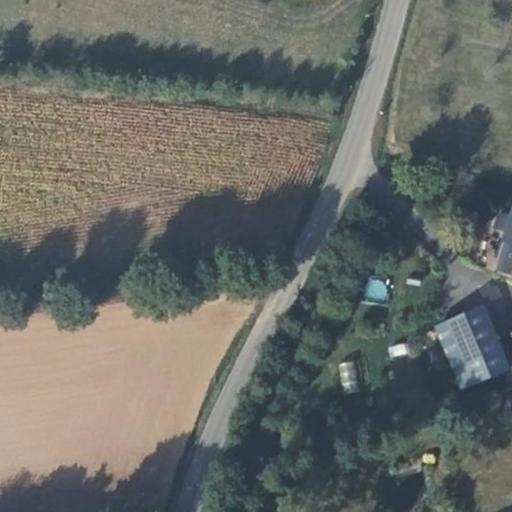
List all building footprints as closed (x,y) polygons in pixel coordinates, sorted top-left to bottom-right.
[(511,209),(509,209),(507,215),(495,213),(493,227),(503,229),(500,243),(506,244),(499,274),(511,277),(511,209)] [(365,303),(386,303),(387,280),(365,279),(365,303)] [(476,315),(436,331),(459,391),(500,375),(476,315)] [(511,332),(499,337),(511,371),(511,332)] [(337,363),(343,393),(358,390),(353,360),(337,363)]
